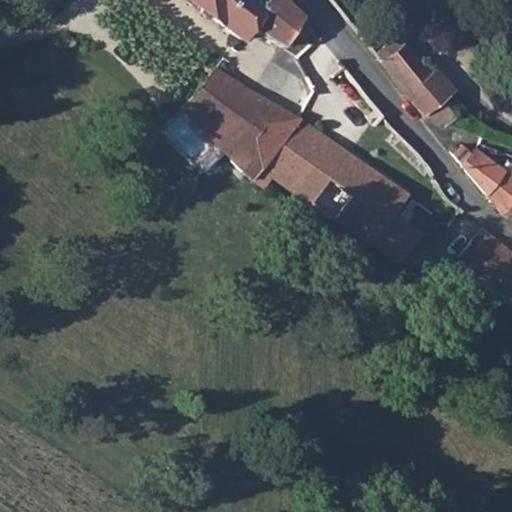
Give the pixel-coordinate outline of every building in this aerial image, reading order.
[(187,0),(233,37),(244,24),(275,46),(291,29),(308,47),(318,38),(293,12),(280,0),(187,0)] [(394,36),(372,54),(380,64),(402,46),(394,36)] [(402,46),(380,64),(425,121),(436,124),(457,108),(445,92),(448,90),(432,69),(425,74),(402,46)] [(329,82),(330,80),(342,69),(333,58),(318,72),(329,82)] [(209,64),(177,104),(246,178),(255,167),(390,265),(406,242),(412,233),(385,212),(403,194),(298,121),(209,64)] [(342,69),(330,80),(369,128),(377,136),(386,126),(342,69)] [(220,151),(177,104),(153,134),(179,161),(206,164),(220,151)] [(417,153),(394,134),(385,145),(424,181),(431,174),(417,153)] [(458,146),(451,155),(453,159),(498,211),(511,222),(511,167),(504,163),(498,172),(473,151),(469,154),(460,146),(458,146)] [(459,208),(447,199),(438,210),(449,219),(459,208)]
